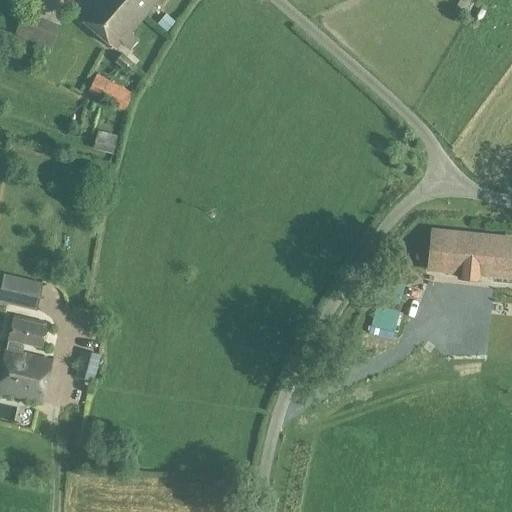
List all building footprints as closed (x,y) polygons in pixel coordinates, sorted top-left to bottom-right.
[(130,33),(159,0),(91,0),(77,15),(115,49),(121,43),(128,49),(137,39),(130,33)] [(14,34),(38,44),(48,20),(24,10),(14,34)] [(123,54),(115,63),(139,83),(146,74),(123,54)] [(97,76),(88,92),(125,111),(134,94),(97,76)] [(94,150),(113,156),(118,137),(98,131),(94,150)] [(425,268),(470,272),(472,240),(445,238),(445,249),(427,248),(425,268)] [(502,267),(511,266),(511,239),(501,240),(502,267)] [(511,272),(500,273),(502,293),(511,291),(511,272)] [(44,284),(3,274),(0,288),(0,303),(37,312),(44,284)] [(0,393),(41,404),(52,362),(21,354),(24,344),(41,348),(46,327),(14,319),(9,340),(0,378),(0,393)] [(81,351),(75,377),(94,382),(100,356),(81,351)]
